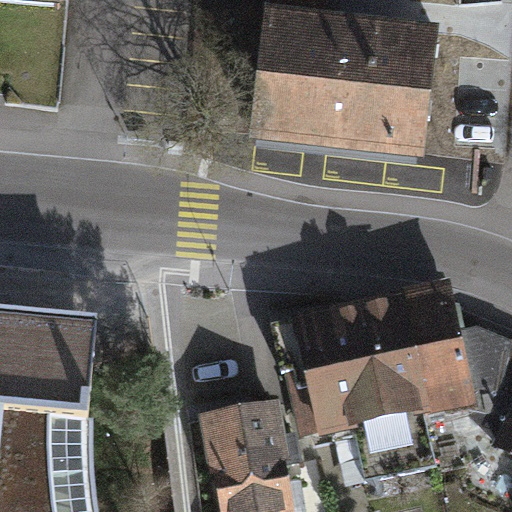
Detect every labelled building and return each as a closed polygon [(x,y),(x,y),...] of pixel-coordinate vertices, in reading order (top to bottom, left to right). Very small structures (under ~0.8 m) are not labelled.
[(265,18),(266,0),(205,0),(204,14),(265,18)] [(268,14),(253,144),(423,163),(438,34),(268,14)] [(511,344),(477,328),(460,332),(450,284),(400,294),(426,421),(470,412),(472,421),(495,444),(492,450),(511,459),(511,344)] [(291,323),(270,327),(281,376),(293,374),(297,392),(292,393),(301,438),(316,435),(318,442),(354,434),(365,485),(437,469),(426,421),(400,294),(290,317),(291,323)] [(0,418),(85,428),(96,325),(0,315),(0,418)] [(280,403),(198,417),(209,477),(214,476),(220,511),(294,511),(289,482),(286,465),(291,464),(280,403)] [(0,511),(96,511),(93,490),(92,428),(85,428),(0,418),(0,511)] [(294,511),(306,511),(301,480),(289,482),(294,511)]
